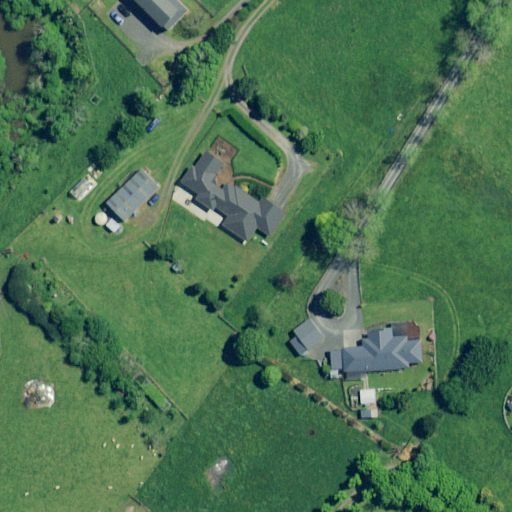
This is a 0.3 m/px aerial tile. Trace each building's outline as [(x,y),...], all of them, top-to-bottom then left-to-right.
[(187,10),(176,0),(131,0),(160,28),(162,26),(167,31),(187,10)] [(192,165),(179,181),(197,194),(194,198),(212,211),(215,207),(227,215),(221,224),(245,242),(256,228),(268,236),(285,212),(262,196),(258,201),(235,184),(234,186),(227,181),(221,189),(216,185),(215,175),(224,163),(206,150),(194,166),(192,165)] [(124,220),(159,187),(141,167),(105,200),(124,220)] [(113,217),(105,225),(113,233),(121,225),(113,217)] [(299,355),(324,337),(310,318),(292,330),(296,335),(289,340),(299,355)] [(389,324),(390,331),(366,333),(367,339),(362,339),(363,347),(330,350),(332,378),(338,378),(338,369),(344,369),(345,372),(347,372),(348,380),(364,379),(364,372),(409,368),(409,364),(423,363),(421,341),(409,342),(408,323),(389,324)] [(376,389),(362,389),(362,404),(375,404),(376,389)]
